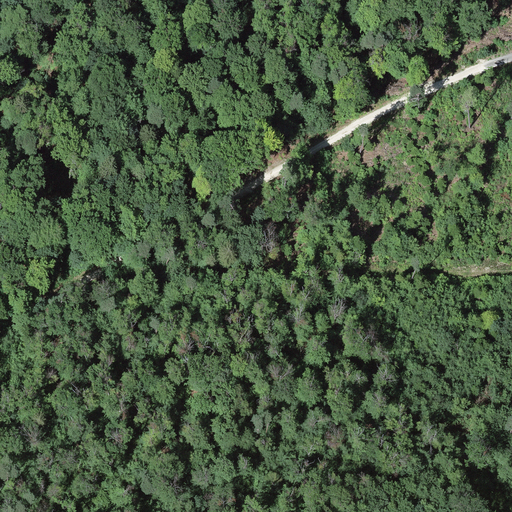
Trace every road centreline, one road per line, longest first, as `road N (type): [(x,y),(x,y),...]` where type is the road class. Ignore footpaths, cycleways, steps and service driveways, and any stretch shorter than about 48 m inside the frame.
road 1 (track): [(0,331),(377,112),(511,54)]
road 2 (track): [(75,284),(511,272)]
